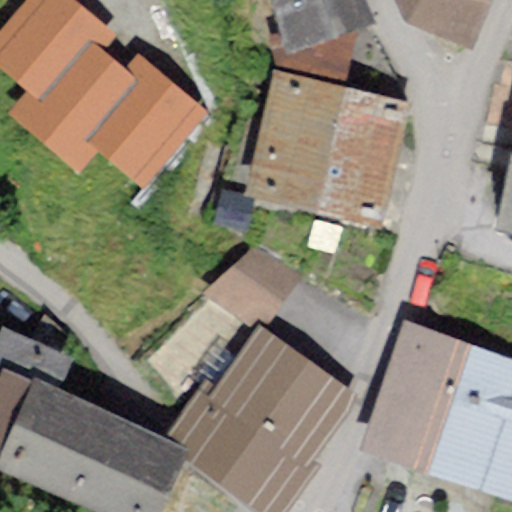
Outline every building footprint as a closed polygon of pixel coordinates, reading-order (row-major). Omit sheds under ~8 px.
[(59,0),(38,0),(0,46),(0,64),(44,100),(88,48),(100,33),(59,0)] [(282,65),(340,79),(350,35),(366,29),(355,0),(271,0),(284,34),(273,38),(282,65)] [(394,0),(410,29),(465,54),(489,0),(394,0)] [(71,164),(90,141),(135,87),(88,48),(44,100),(24,125),(71,164)] [(147,72),(135,87),(90,141),(142,184),(199,115),(147,72)] [(318,213),(334,142),(345,97),(281,83),(272,123),(254,199),(318,213)] [(376,227),(403,111),(345,97),(334,142),(318,213),(376,227)] [(511,192),(502,241),(511,243),(511,192)] [(293,278),(255,254),(211,297),(260,328),(293,278)] [(407,333),(367,454),(431,475),(471,354),(407,333)] [(169,441),(269,511),(286,511),(312,480),(298,471),(351,396),(264,335),(220,398),(204,386),(169,441)] [(75,368),(6,336),(0,347),(0,471),(87,511),(161,511),(188,462),(172,454),(60,399),(75,368)] [(511,367),(471,354),(431,475),(511,501),(511,367)]
